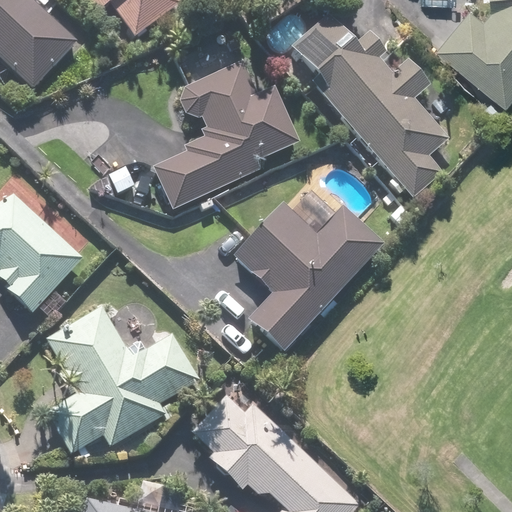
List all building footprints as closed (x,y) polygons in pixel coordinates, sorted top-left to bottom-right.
[(72,48),(19,0),(0,0),(0,67),(28,94),(72,48)] [(81,0),(95,17),(105,9),(129,41),(175,7),(170,0),(81,0)] [(511,95),(511,0),(489,0),(493,3),(481,17),(470,8),(432,55),(500,110),(511,95)] [(323,24),(277,63),(405,211),(441,180),(425,161),(440,147),(409,111),(428,95),(403,67),(389,80),(376,66),(382,61),(362,38),(347,52),(323,24)] [(251,98),(234,66),(180,92),(172,106),(179,123),(197,124),(205,139),(180,152),(182,156),(148,173),(169,215),(253,173),(251,169),(292,148),(264,92),(251,98)] [(0,292),(1,295),(25,317),(76,263),(8,199),(0,203),(0,292)] [(311,241),(276,209),(228,262),(267,296),(240,327),(277,360),(377,248),(337,212),(311,241)] [(215,307),(198,326),(234,359),(251,340),(215,307)] [(97,311),(41,342),(59,375),(51,380),(62,402),(38,415),(62,459),(96,440),(101,451),(159,420),(153,409),(192,389),(165,340),(141,353),(135,342),(118,351),(97,311)] [(355,511),(356,511),(248,409),(237,421),(217,402),(183,437),(205,458),(199,464),(235,498),(243,489),(257,502),(262,498),(275,510),(273,511),(355,511)] [(121,511),(81,503),(79,511),(121,511)]
